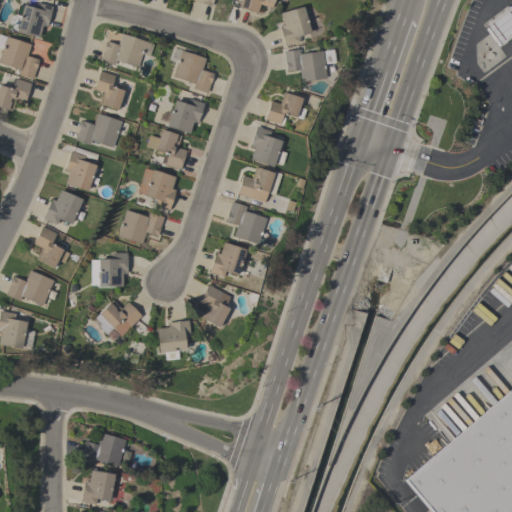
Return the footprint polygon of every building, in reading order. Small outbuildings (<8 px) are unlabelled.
[(273,0),(272,4),(271,4),(270,8),(259,4),(256,13),(238,7),(240,1),(236,0),(273,0)] [(45,26),(42,25),(38,38),(15,31),(15,30),(8,28),(12,13),(15,14),(17,5),(22,6),(22,5),(35,8),(37,2),(51,6),(45,26)] [(499,45),(511,35),(511,3),(483,25),(499,45)] [(309,32),(297,36),(298,42),(284,46),(278,26),(282,24),(279,13),(302,6),(309,32)] [(0,33),(5,35),(5,36),(30,44),(26,56),(38,60),(31,79),(17,74),(18,69),(0,63),(0,33)] [(151,44),(147,55),(141,53),(136,67),(115,60),(113,65),(99,60),(105,41),(117,45),(120,34),(145,42),(144,42),(151,44)] [(168,60),(172,48),(180,50),(204,58),(200,70),(213,74),(206,93),(191,88),(193,83),(171,76),(176,62),(168,60)] [(329,50),(332,72),(331,72),(329,76),(330,79),(325,79),(325,78),(300,81),(298,69),(286,71),(283,51),(298,49),(299,54),(321,51),(329,50)] [(113,76),(110,86),(123,90),(116,110),(101,105),(102,105),(98,103),(102,92),(93,89),(99,71),(113,76)] [(0,85),(11,89),(14,78),(30,83),(24,103),(14,100),(11,111),(0,107),(0,85)] [(279,104),(282,92),(301,98),(300,100),(301,101),(300,104),(299,104),(298,107),(305,109),(301,119),(295,117),(294,118),(282,114),(281,117),(284,118),(282,125),(264,119),(270,101),(279,104)] [(158,120),(160,112),(164,113),(165,111),(169,112),(174,100),(186,104),(188,98),(203,103),(196,123),(192,122),(188,133),(165,126),(166,123),(158,120)] [(111,147),(90,140),(88,145),(74,140),(80,121),(92,125),(95,113),(120,121),(111,147)] [(284,153),(280,164),(273,162),(272,167),(249,160),(253,148),(249,146),(256,127),(269,131),(268,137),(280,141),(277,150),(284,153)] [(144,146),(148,135),(158,138),(158,136),(157,135),(158,131),(160,129),(179,135),(176,147),(185,150),(179,169),(163,165),(167,154),(154,150),(144,146)] [(74,147),(97,154),(95,161),(83,157),(81,161),(94,165),(86,191),(63,184),(67,172),(64,171),(70,151),(73,152),(74,147)] [(273,172),(279,174),(272,195),(266,193),(263,203),(235,194),(241,176),(250,179),(254,167),(273,173),(273,172)] [(144,168),(173,177),(170,188),(174,190),(168,210),(155,206),(157,200),(143,196),(143,194),(136,192),(144,168)] [(70,224),(58,219),(55,224),(41,218),(50,199),(54,200),(59,189),(81,199),(70,224)] [(257,244),(232,236),(236,225),(224,221),(230,202),(245,206),(243,211),(265,218),(257,244)] [(124,210),(146,217),(147,212),(162,217),(156,236),(144,232),(140,244),(116,236),(124,210)] [(54,233),(49,244),(68,253),(63,263),(56,260),(53,268),(38,261),(39,260),(35,259),(41,248),(32,244),(41,227),(54,233)] [(214,253),(218,254),(222,242),(244,249),(236,275),(224,271),(222,277),(208,272),(214,253)] [(97,259),(110,259),(110,253),(126,252),(126,273),(121,273),(121,286),(97,286),(97,259)] [(41,306),(20,296),(18,301),(4,295),(12,276),(23,281),(28,270),(52,280),(41,306)] [(229,296),(223,306),(228,309),(218,327),(200,318),(206,307),(197,302),(207,285),(229,296)] [(111,327),(104,334),(97,327),(100,324),(93,318),(108,302),(114,308),(113,309),(116,312),(126,302),(140,316),(119,336),(111,327)] [(33,331),(29,349),(20,347),(20,349),(0,344),(0,310),(13,313),(12,319),(25,322),(24,330),(33,331)] [(177,358),(164,360),(163,352),(158,352),(155,329),(167,327),(166,322),(187,320),(189,335),(183,336),(184,349),(176,350),(177,358)] [(511,511),(429,511),(403,481),(511,387),(511,511)] [(117,466),(95,460),(93,465),(79,461),(84,441),(95,444),(98,433),(124,440),(117,466)] [(108,501),(95,499),(94,504),(79,502),(82,481),(87,482),(89,470),(112,474),(108,501)]
